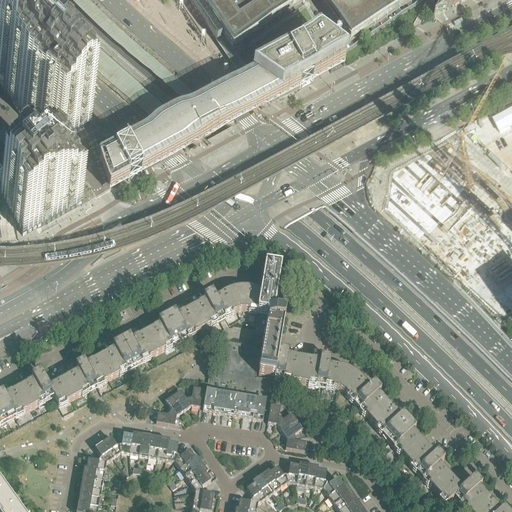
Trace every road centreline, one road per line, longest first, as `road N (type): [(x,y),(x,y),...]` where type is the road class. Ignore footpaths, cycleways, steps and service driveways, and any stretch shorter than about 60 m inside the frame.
road 1 (primary): [(40,0),(511,428)]
road 2 (primary): [(511,396),(68,0)]
road 3 (primary): [(267,229),(511,456)]
road 4 (residential): [(330,307),(305,284),(236,275),(73,354),(45,357)]
road 5 (tertiary): [(7,0),(77,74),(206,179)]
road 6 (residential): [(511,497),(330,307)]
road 7 (tertiary): [(511,8),(287,131)]
road 8 (tertiary): [(31,319),(221,227)]
road 9 (primary): [(511,359),(360,214)]
road 10 (residential): [(65,511),(76,443),(100,425),(196,437)]
road 11 (tertiary): [(258,126),(113,0)]
road 12 (tertiary): [(141,217),(0,316)]
road 13 (tertiary): [(369,150),(511,73)]
road 14 (unclassified): [(141,217),(77,239),(0,284)]
road 15 (residential): [(388,511),(359,472),(272,456)]
